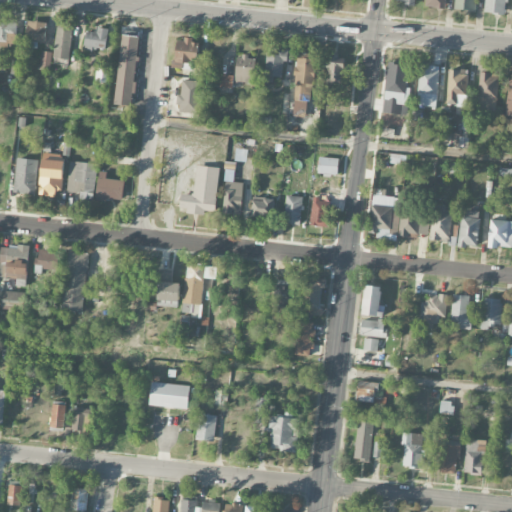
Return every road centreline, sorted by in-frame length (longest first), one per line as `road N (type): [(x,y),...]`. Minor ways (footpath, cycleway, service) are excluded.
road 1 (residential): [(511,275),(0,221)]
road 2 (primary): [(87,0),(511,44)]
road 3 (residential): [(324,486),(0,451)]
road 4 (residential): [(380,0),(350,259)]
road 5 (residential): [(165,0),(141,237)]
road 6 (residential): [(350,259),(324,486)]
road 7 (residential): [(511,505),(324,486)]
